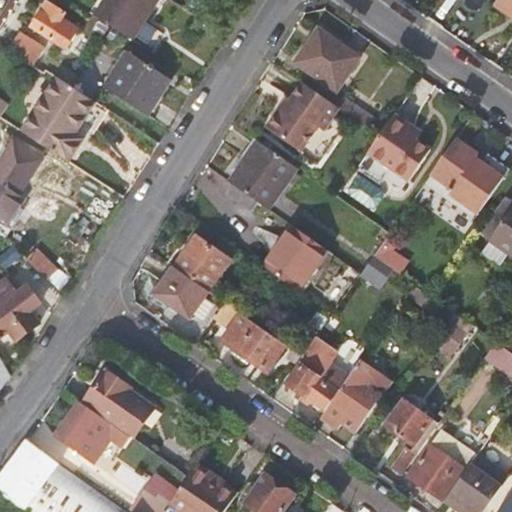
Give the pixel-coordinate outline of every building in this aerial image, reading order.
[(113,26),(133,39),(159,0),(105,0),(96,14),(113,26)] [(511,0),(487,0),(473,20),(488,31),(498,38),(508,45),(511,38),(511,0)] [(67,20),(70,15),(55,6),(50,14),(42,9),(32,24),(65,46),(78,27),(67,20)] [(361,57),(321,28),(297,62),(338,91),(361,57)] [(20,30),(10,46),(34,63),(46,46),(20,30)] [(498,38),(488,31),(483,38),(493,44),(498,38)] [(115,93),(148,115),(172,80),(137,58),(115,93)] [(98,102),(73,85),(59,76),(45,97),(48,98),(27,132),(71,162),(86,139),(78,133),(98,102)] [(339,106),(304,81),(284,109),(282,107),(267,127),(301,151),(319,127),(324,130),(340,107),(339,106)] [(339,106),(340,107),(381,136),(388,126),(346,97),(339,106)] [(421,136),(394,117),(388,126),(381,136),(370,152),(411,181),(432,152),(417,141),(421,136)] [(457,138),(418,198),(469,231),(508,171),(457,138)] [(13,140),(0,160),(0,229),(1,231),(24,195),(19,190),(41,158),(13,140)] [(265,145),(237,186),(272,210),(300,170),(265,145)] [(511,216),(494,242),(511,254),(511,216)] [(296,228),(267,269),(302,293),(331,252),(296,228)] [(191,234),(170,264),(177,269),(210,292),(232,261),(191,234)] [(210,292),(177,269),(158,297),(191,320),(210,292)] [(1,293),(7,301),(0,305),(0,337),(9,331),(16,342),(39,323),(31,311),(40,303),(27,285),(15,295),(10,288),(1,293)] [(409,297),(415,302),(423,291),(417,287),(409,297)] [(415,302),(450,326),(457,315),(423,291),(415,302)] [(294,351),(305,358),(317,341),(331,320),(321,313),(294,351)] [(288,347),(245,316),(226,343),(269,374),(288,347)] [(453,360),(469,337),(453,326),(437,348),(453,360)] [(305,358),(301,364),(305,367),(291,386),(328,414),(352,380),(330,365),(337,356),(317,341),(305,358)] [(511,352),(499,344),(488,360),(511,377),(511,352)] [(0,389),(10,376),(0,358),(0,389)] [(328,414),(324,420),(331,425),(341,413),(350,420),(346,427),(361,437),(387,399),(381,394),(390,380),(364,362),(352,380),(328,414)] [(106,374),(85,406),(135,439),(145,424),(138,419),(149,403),(106,374)] [(381,394),(387,399),(396,385),(390,380),(381,394)] [(156,408),(149,403),(138,419),(145,424),(156,408)] [(85,406),(83,404),(60,438),(100,465),(115,442),(133,454),(140,443),(135,439),(85,406)] [(341,413),(331,425),(341,433),(346,427),(350,420),(341,413)] [(387,429),(416,449),(426,434),(398,414),(387,429)] [(227,428),(211,417),(190,447),(206,458),(227,428)] [(131,511),(28,442),(0,478),(0,487),(35,511),(131,511)] [(411,478),(448,504),(451,499),(470,473),(432,448),(411,478)] [(397,470),(406,478),(420,457),(411,451),(397,470)] [(451,499),(469,511),(489,511),(511,480),(511,479),(481,458),(470,473),(451,499)] [(200,466),(171,507),(177,511),(228,511),(238,499),(212,481),(215,477),(200,466)] [(240,495),(215,477),(212,481),(238,499),(240,495)] [(162,510),(176,492),(157,478),(144,495),(162,510)] [(253,511),(284,511),(295,498),(266,479),(246,507),(253,511)] [(144,495),(132,511),(133,511),(160,511),(162,510),(144,495)] [(469,511),(451,499),(448,504),(459,511),(469,511)] [(511,511),(511,499),(502,511),(511,511)]
